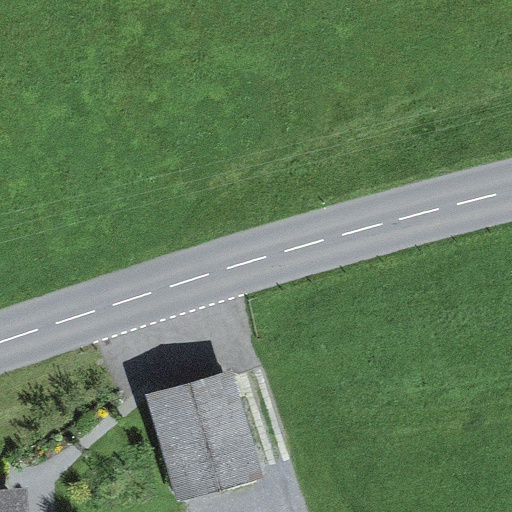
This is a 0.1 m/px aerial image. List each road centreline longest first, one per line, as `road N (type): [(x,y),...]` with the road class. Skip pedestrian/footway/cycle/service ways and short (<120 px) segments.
road 1 (motorway): [(511,387),(0,128)]
road 2 (tertiary): [(0,343),(231,267),(511,190)]
road 3 (unknown): [(400,220),(0,52)]
road 4 (track): [(231,267),(313,511)]
